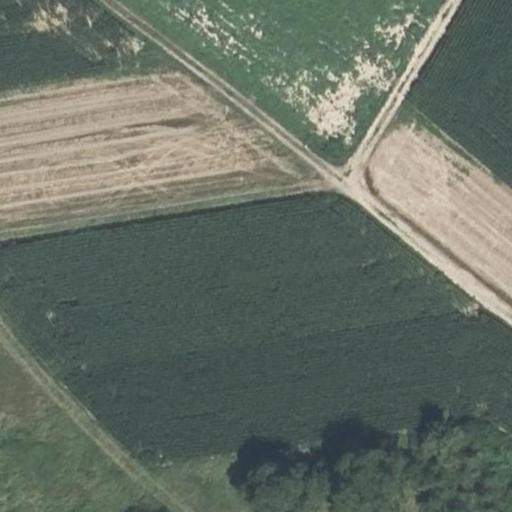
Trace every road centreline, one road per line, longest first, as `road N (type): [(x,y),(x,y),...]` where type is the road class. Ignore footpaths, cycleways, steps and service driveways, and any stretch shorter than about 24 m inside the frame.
road 1 (track): [(0,240),(349,186),(456,0)]
road 2 (track): [(511,316),(107,0)]
road 3 (track): [(156,511),(0,313)]
